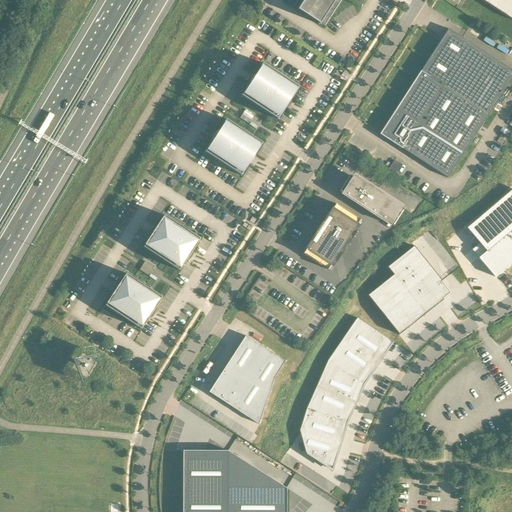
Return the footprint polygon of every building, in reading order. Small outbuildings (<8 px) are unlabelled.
[(342,0),(297,0),(293,6),(325,27),(342,0)] [(511,0),(480,0),(511,20),(511,0)] [(447,178),(511,77),(511,71),(448,29),(379,135),(447,178)] [(288,103),(291,100),(299,88),(262,64),(240,96),(277,120),(287,105),(288,104),(288,103)] [(225,120),(212,140),(204,152),(241,176),(251,161),(252,160),(252,159),(262,144),(225,120)] [(358,204),(390,225),(401,208),(355,178),(350,175),(339,192),(344,195),(346,197),(346,196),(358,203),(358,204)] [(495,277),(511,262),(511,189),(466,228),(479,244),(472,250),(495,277)] [(328,270),(361,220),(336,204),(303,254),(328,270)] [(191,254),(190,252),(191,250),(192,251),(200,239),(164,215),(156,228),(158,228),(152,237),(151,236),(143,248),(179,271),(187,259),(186,258),(187,256),(189,257),(190,256),(191,254)] [(394,275),(368,296),(399,335),(444,300),(443,299),(450,293),(442,282),(443,282),(414,246),(387,267),(394,275)] [(146,263),(145,269),(152,271),(154,265),(146,263)] [(151,314),(152,314),(152,312),(151,311),(153,309),(154,309),(162,297),(126,274),(118,286),(120,287),(114,295),(113,294),(105,306),(141,330),(149,318),(148,317),(149,314),(151,314)] [(306,410),(299,432),(305,453),(332,471),(347,423),(364,385),(393,343),(357,318),(328,361),(306,410)] [(285,362),(245,336),(236,351),(208,393),(239,412),(258,425),(274,378),(285,362)] [(285,511),(285,489),(227,489),(227,452),(182,452),(181,511),(285,511)]
